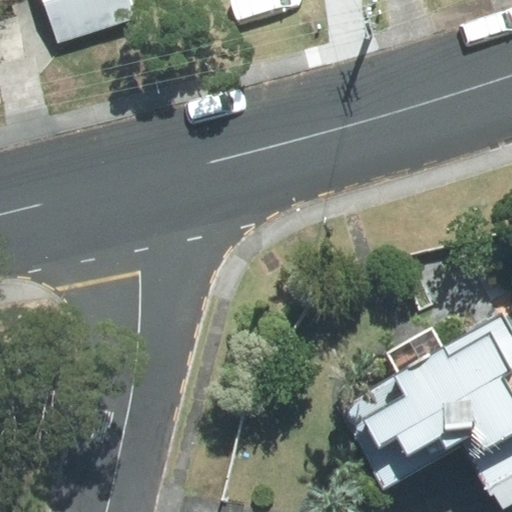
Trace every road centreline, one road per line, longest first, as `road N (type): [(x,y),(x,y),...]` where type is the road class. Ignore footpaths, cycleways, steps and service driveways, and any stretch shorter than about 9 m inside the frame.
road 1 (tertiary): [(151,179),(511,71)]
road 2 (residential): [(91,511),(151,179)]
road 3 (tertiary): [(0,216),(151,179)]
